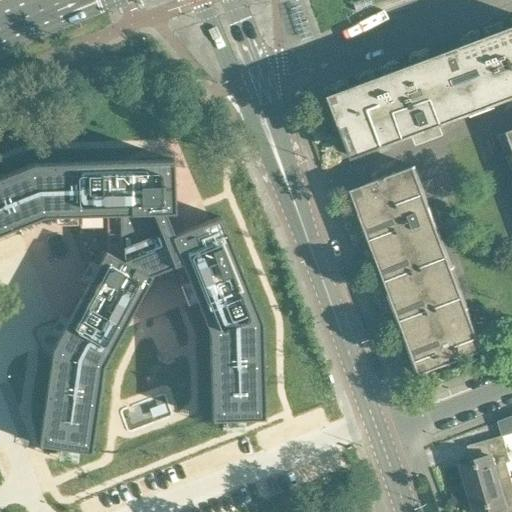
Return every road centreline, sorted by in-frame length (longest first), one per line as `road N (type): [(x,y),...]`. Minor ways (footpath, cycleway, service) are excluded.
road 1 (tertiary): [(373,420),(246,78)]
road 2 (unclassified): [(487,0),(246,78)]
road 3 (residential): [(149,511),(373,420)]
road 4 (residential): [(380,438),(511,387)]
